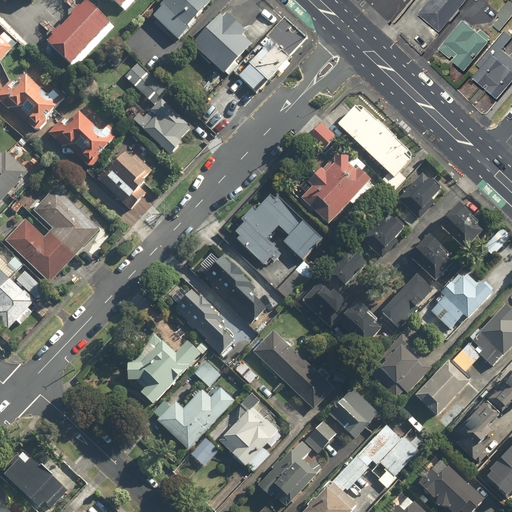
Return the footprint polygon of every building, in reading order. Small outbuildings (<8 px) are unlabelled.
[(113,25),(88,0),(87,0),(51,35),(76,60),(113,25)] [(192,26),(215,0),(167,0),(163,5),(165,6),(157,16),(167,25),(166,27),(181,41),(193,27),(192,26)] [(430,0),(420,13),(442,30),(465,0),(430,0)] [(511,16),(511,0),(509,0),(498,13),(501,16),(493,24),(500,30),(511,16)] [(245,34),(249,29),(228,9),(196,43),(227,73),(255,44),(245,34)] [(258,95),(306,38),(286,17),(261,44),(268,49),(240,79),(258,95)] [(492,35),(480,26),(478,29),(465,18),(456,30),(455,29),(439,49),(466,69),(492,35)] [(511,36),(511,35),(505,29),(476,65),(481,68),(472,78),(499,99),(511,82),(511,55),(503,48),(511,36)] [(0,39),(0,63),(15,49),(10,44),(15,40),(8,32),(0,39)] [(168,92),(139,63),(127,76),(156,104),(168,92)] [(0,100),(10,110),(15,104),(34,121),(32,123),(40,130),(67,98),(57,89),(54,92),(32,72),(22,84),(15,79),(0,96),(0,100)] [(137,120),(174,156),(186,143),(184,141),(196,128),(166,99),(148,118),(143,114),(137,120)] [(369,108),(366,106),(361,106),(342,126),(391,172),(384,179),(398,192),(411,179),(403,171),(416,158),(416,153),(414,151),(369,108)] [(88,111),(81,118),(71,121),(67,117),(52,133),(64,144),(70,138),(80,146),(86,139),(93,145),(86,152),(96,161),(121,133),(111,124),(107,129),(88,111)] [(339,138),(323,123),(310,138),(326,153),(339,138)] [(0,149),(0,203),(31,173),(9,150),(4,154),(0,149)] [(334,224),(354,202),(361,208),(376,190),(370,184),(375,179),(366,171),(369,167),(358,157),(355,160),(343,150),(313,183),(316,187),(305,199),(334,224)] [(100,180),(129,206),(149,183),(145,179),(152,170),(132,152),(114,172),(110,169),(100,180)] [(438,199),(439,201),(444,196),(442,195),(448,188),(436,178),(434,181),(427,174),(402,201),(422,218),(438,199)] [(103,230),(57,186),(35,211),(54,229),(48,236),(28,217),(7,243),(53,285),(103,230)] [(269,239),(283,225),(292,234),(286,241),(306,260),(310,257),(320,246),(326,239),(281,196),(278,199),(275,196),(260,211),(256,207),(244,219),(248,223),(239,232),(244,236),(240,239),(267,265),(273,259),(277,262),(284,254),(269,239)] [(478,216),(482,212),(470,199),(442,226),(466,252),(488,231),(483,225),(485,223),(478,216)] [(411,228),(398,217),(397,219),(387,212),(364,240),(386,258),(411,228)] [(511,240),(511,235),(504,228),(485,247),(495,257),(511,240)] [(448,247),(449,246),(437,234),(412,258),(437,283),(457,263),(451,257),(455,254),(448,247)] [(0,255),(3,252),(0,249),(0,320),(10,330),(18,321),(23,326),(36,313),(31,309),(49,289),(29,270),(18,282),(0,264),(0,255)] [(374,263),(364,254),(360,258),(351,250),(328,275),(346,292),(374,263)] [(260,285),(229,254),(205,279),(256,329),(275,309),(255,289),(260,285)] [(319,272),(307,261),(282,288),(294,299),(319,272)] [(469,318),(472,320),(497,292),(467,265),(418,320),(442,341),(449,340),(469,318)] [(440,288),(423,272),(384,313),(401,329),(440,288)] [(341,315),(354,301),(342,289),(338,294),(325,282),(317,291),(311,286),(300,297),(333,327),(343,317),(341,315)] [(227,318),(199,288),(178,308),(224,358),(242,341),(224,321),(227,318)] [(368,313),(374,307),(365,299),(342,323),(367,347),(390,323),(383,317),(378,322),(368,313)] [(473,337),(477,340),(476,341),(481,346),(477,351),(484,356),(495,367),(505,355),(507,357),(511,351),(511,305),(510,304),(485,331),(481,328),(473,337)] [(398,400),(407,391),(409,394),(436,368),(431,363),(438,356),(430,348),(422,355),(416,349),(424,341),(411,328),(377,361),(384,368),(376,376),(398,400)] [(335,377),(325,367),(320,373),(276,331),(256,351),(317,410),(338,388),(331,380),(335,377)] [(137,362),(131,362),(131,381),(143,381),(149,387),(145,392),(158,404),(211,348),(205,343),(200,348),(192,341),(180,354),(157,332),(137,354),(141,357),(137,362)] [(441,416),(475,381),(467,374),(483,357),(469,344),(420,396),(441,416)] [(209,360),(196,372),(213,388),(225,376),(209,360)] [(258,377),(244,362),(237,368),(251,383),(258,377)] [(511,370),(488,397),(507,414),(511,408),(511,370)] [(384,411),(358,386),(331,414),(357,439),(384,411)] [(173,407),(167,402),(157,413),(162,418),(160,420),(191,450),(237,401),(224,389),(215,398),(205,388),(186,408),(179,401),(173,407)] [(271,452),(285,438),(281,434),(283,432),(263,412),(268,407),(255,394),(245,403),(254,412),(224,442),(255,473),(274,455),(271,452)] [(494,426),(504,415),(486,399),(479,408),(477,406),(450,435),(479,461),(499,440),(496,437),(501,432),(494,426)] [(415,415),(410,420),(422,432),(426,428),(415,415)] [(340,434),(327,421),(308,442),(321,454),(340,434)] [(381,481),(388,488),(428,447),(419,439),(416,442),(409,434),(404,439),(390,425),(305,511),(358,511),(363,507),(348,492),(379,461),(389,472),(381,481)] [(222,451),(208,437),(192,453),(206,467),(222,451)] [(312,450),(304,442),(264,485),(276,496),(282,490),(296,503),(323,473),(306,457),(312,450)] [(511,447),(502,459),(511,468),(511,447)] [(31,464),(21,455),(10,467),(13,470),(7,477),(42,509),(48,502),(52,505),(55,508),(71,490),(68,488),(70,485),(38,456),(31,464)] [(511,468),(502,459),(486,476),(508,496),(511,492),(511,468)] [(447,461),(424,487),(452,511),(478,511),(490,499),(447,461)] [(394,511),(430,511),(411,494),(394,511)] [(28,511),(17,511),(3,498),(0,498),(0,511),(32,511),(30,510),(28,511)]
